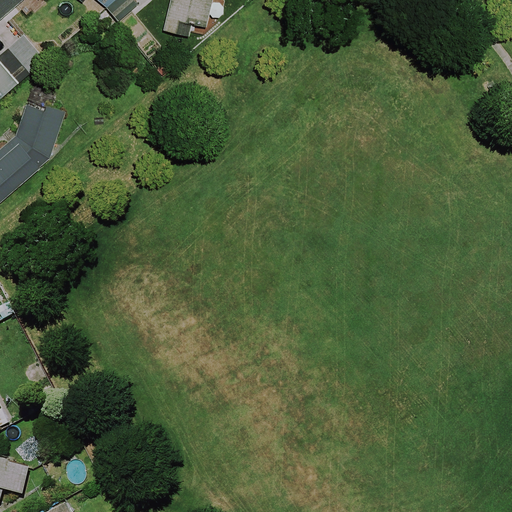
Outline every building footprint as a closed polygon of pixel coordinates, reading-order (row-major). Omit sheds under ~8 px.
[(0,0),(0,23),(26,0),(0,0)] [(98,0),(112,11),(121,0),(98,0)] [(171,0),(165,33),(196,39),(220,0),(171,0)] [(0,101),(45,64),(13,25),(0,36),(0,101)] [(20,132),(0,149),(0,209),(60,157),(20,132)] [(0,507),(4,505),(12,471),(0,467),(0,507)]
